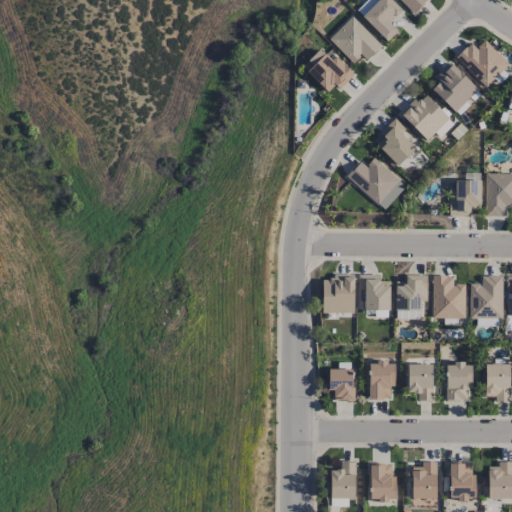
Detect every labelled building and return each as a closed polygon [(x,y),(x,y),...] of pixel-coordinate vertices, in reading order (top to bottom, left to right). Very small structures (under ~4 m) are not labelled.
[(366,0),(356,10),(386,41),(397,31),(389,22),(401,11),(390,0),(366,0)] [(399,0),(414,14),(426,0),(399,0)] [(328,40),(353,64),(361,55),(367,61),(382,45),(351,16),(328,40)] [(508,65),(485,39),(475,48),(470,42),(455,56),(484,87),(508,65)] [(335,56),(331,60),(319,49),(302,67),(328,92),(334,85),(339,90),(354,74),(335,56)] [(448,119),(426,94),(417,101),(414,98),(399,112),(425,141),(448,119)] [(379,134),(383,137),(375,145),(397,166),(415,147),(400,134),(405,129),(393,118),(379,134)] [(434,132),(438,137),(453,125),(449,120),(434,132)] [(366,166),(359,161),(345,177),(384,210),(405,185),(373,158),(366,166)] [(511,173),(484,174),(485,216),(505,216),(505,208),(511,207),(511,173)] [(449,189),(449,216),(469,216),(469,209),(480,209),(480,180),(454,180),(455,189),(449,189)] [(354,274),(331,274),(331,280),(322,280),(321,313),(353,313),(354,274)] [(364,290),(364,310),(389,310),(389,281),(379,281),(379,275),(358,274),(358,290),(364,290)] [(420,310),(420,302),(426,302),(426,275),(405,275),(405,281),(395,281),(394,309),(420,310)] [(464,284),(453,284),(453,276),(432,275),(431,318),(464,318),(464,284)] [(469,318),(502,318),(502,276),(480,276),(480,284),(469,284),(469,318)] [(369,362),(368,399),(389,399),(389,387),(394,387),(394,362),(369,362)] [(471,363),(445,364),(446,400),(467,400),(466,388),(471,388),(471,363)] [(417,401),(432,401),(431,364),(407,364),(407,393),(417,393),(417,401)] [(485,397),(494,396),(494,401),(510,401),(509,364),(484,365),(485,397)] [(353,400),(352,368),(327,369),(328,390),(333,390),(333,401),(353,400)] [(330,499),(355,498),(354,460),(339,461),(339,470),(329,470),(330,499)] [(435,462),(421,462),(421,467),(411,467),(411,499),(436,499),(435,462)] [(474,499),(473,462),(448,463),(449,500),(474,499)] [(511,463),(511,462),(497,462),(497,467),(487,467),(488,499),(511,498),(511,463)] [(395,475),(390,475),(390,464),(369,464),(370,501),(395,500),(395,475)]
